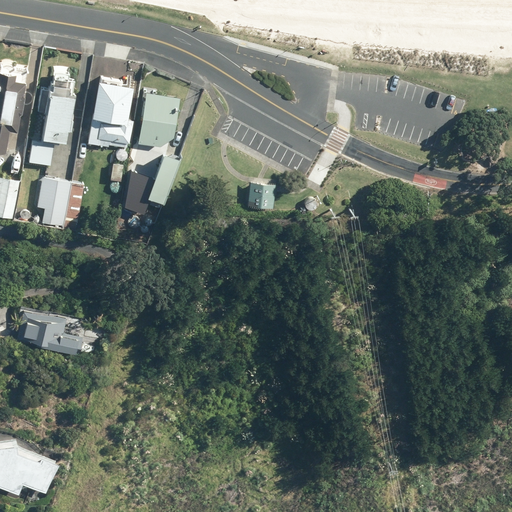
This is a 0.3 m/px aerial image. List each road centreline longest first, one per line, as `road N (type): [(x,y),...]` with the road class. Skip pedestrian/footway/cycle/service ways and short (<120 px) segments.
road 1 (secondary): [(0,12),(147,38),(381,160),(450,180),(511,184)]
road 2 (residential): [(134,250),(0,230)]
